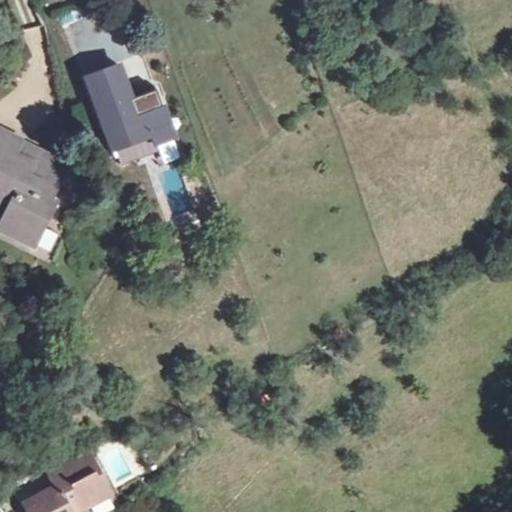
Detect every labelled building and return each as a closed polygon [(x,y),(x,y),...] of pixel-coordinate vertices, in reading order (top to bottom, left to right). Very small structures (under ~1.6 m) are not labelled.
[(129,61),(98,72),(122,142),(161,129),(164,138),(181,132),(171,102),(159,106),(153,89),(141,94),(129,61)] [(165,85),(153,89),(159,106),(171,102),(165,85)] [(161,129),(122,142),(128,159),(167,146),(164,138),(161,129)] [(20,142),(0,130),(0,169),(2,170),(0,174),(0,202),(8,207),(0,222),(0,224),(32,242),(51,204),(47,202),(66,164),(37,150),(31,162),(14,153),(20,142)] [(37,150),(20,142),(14,153),(31,162),(37,150)] [(165,228),(195,220),(179,152),(148,160),(165,228)] [(55,485),(25,503),(29,511),(71,511),(69,506),(103,487),(84,453),(49,474),(55,485)] [(77,511),(108,494),(103,487),(69,506),(71,511),(77,511)]
